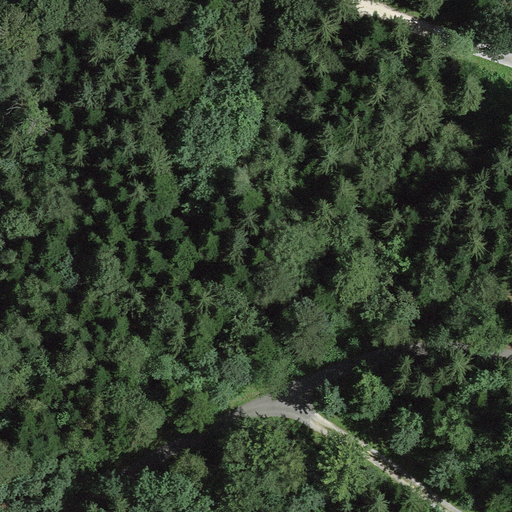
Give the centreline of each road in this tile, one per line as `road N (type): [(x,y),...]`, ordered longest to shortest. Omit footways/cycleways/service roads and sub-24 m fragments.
road 1 (track): [(330,368),(125,474),(76,511)]
road 2 (track): [(267,398),(341,432),(443,511)]
road 3 (track): [(330,368),(421,348),(511,357)]
road 4 (track): [(511,62),(344,0)]
